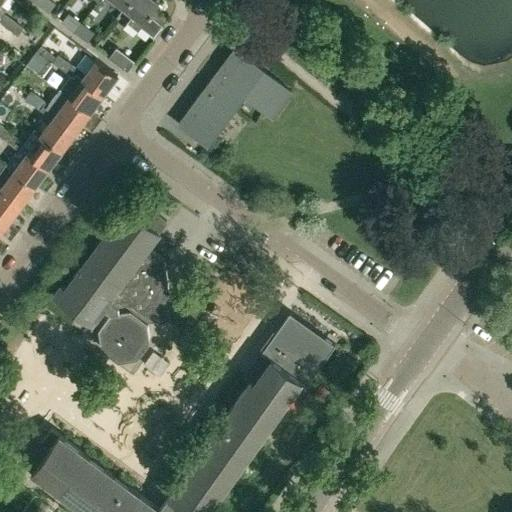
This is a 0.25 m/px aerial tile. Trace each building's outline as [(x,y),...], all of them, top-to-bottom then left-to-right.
[(56,2),(53,0),(36,0),(35,2),(49,12),(56,2)] [(138,29),(143,22),(156,32),(163,23),(150,13),(159,2),(156,0),(129,0),(124,6),(133,14),(128,21),(138,29)] [(69,11),(62,20),(61,21),(74,30),(81,21),(69,11)] [(0,22),(1,22),(7,27),(13,19),(4,12),(3,13),(2,12),(0,14),(0,22)] [(24,26),(13,19),(7,27),(18,34),(24,26)] [(95,31),(81,21),(74,30),(88,41),(95,31)] [(234,48),(221,65),(179,122),(208,144),(244,94),(273,116),(292,90),(250,59),(258,47),(239,33),(230,45),(234,48)] [(26,64),(37,73),(49,58),(53,60),(56,56),(41,45),(26,64)] [(116,47),(109,56),(128,70),(134,61),(116,47)] [(63,68),(68,60),(58,53),(53,61),(63,68)] [(97,58),(82,77),(104,93),(118,74),(97,58)] [(73,76),(74,75),(79,68),(68,60),(63,68),(73,76)] [(82,77),(69,95),(90,111),(104,93),(82,77)] [(46,113),(48,109),(55,114),(77,130),(90,111),(69,95),(60,88),(49,103),(41,98),(35,105),(46,113)] [(25,98),(35,105),(41,98),(31,90),(25,98)] [(55,114),(41,132),(63,148),(77,130),(55,114)] [(14,134),(4,126),(1,130),(0,129),(0,135),(8,142),(14,134)] [(41,132),(30,148),(24,143),(25,142),(14,134),(8,142),(18,149),(21,146),(49,167),(63,148),(41,132)] [(18,149),(7,164),(36,185),(49,167),(21,146),(18,149)] [(7,164),(0,173),(0,187),(22,204),(36,185),(7,164)] [(0,216),(8,222),(22,204),(0,187),(0,216)] [(61,282),(53,293),(91,322),(92,321),(94,323),(98,323),(100,324),(98,327),(102,347),(119,359),(138,356),(151,339),(148,320),(154,320),(154,322),(165,321),(165,319),(168,318),(171,315),(169,306),(170,306),(171,304),(171,302),(165,257),(149,245),(160,230),(160,229),(167,221),(134,196),(127,204),(66,285),(61,282)] [(0,216),(0,232),(8,222),(0,216)] [(291,396),(304,377),(309,381),(337,341),(292,309),(262,351),(264,353),(257,363),(249,375),(252,377),(188,466),(168,493),(171,495),(162,507),(105,465),(52,425),(42,439),(38,436),(20,460),(32,469),(89,511),(207,511),(242,464),(291,396)]
